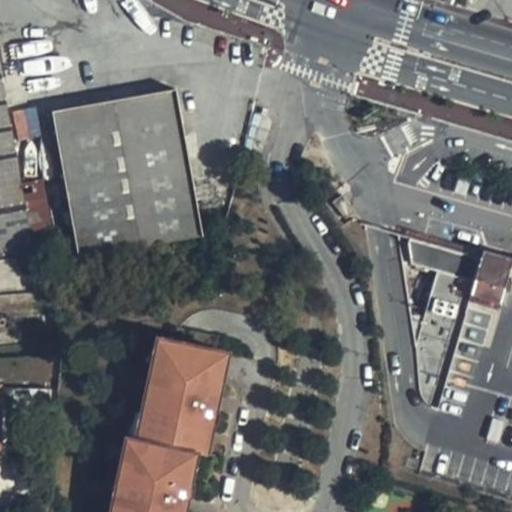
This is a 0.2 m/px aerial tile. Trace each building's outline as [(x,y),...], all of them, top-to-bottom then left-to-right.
[(0,255),(29,251),(0,47),(0,255)] [(176,89),(51,111),(77,254),(202,232),(176,89)] [(336,196),(347,214),(359,207),(348,189),(336,196)] [(419,473),(511,500),(511,250),(488,244),(485,255),(414,233),(412,239),(415,260),(440,268),(416,345),(426,423),(433,425),(419,473)] [(155,340),(135,441),(145,443),(165,342),(155,340)] [(179,511),(182,502),(192,504),(195,489),(190,488),(196,459),(205,461),(211,431),(215,432),(218,417),(208,415),(211,400),(214,401),(224,355),(165,342),(145,443),(135,441),(120,511),(179,511)] [(125,439),(110,511),(120,511),(135,441),(125,439)]
